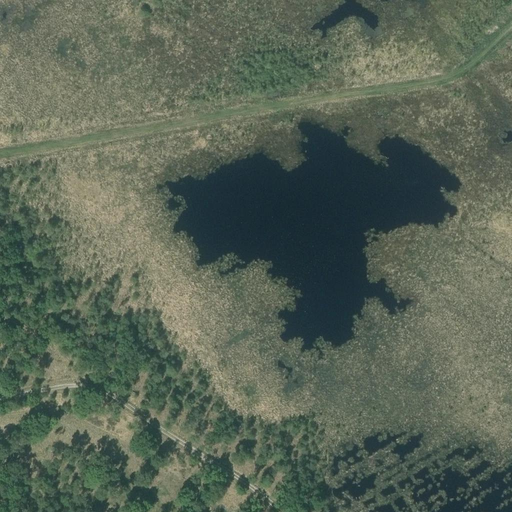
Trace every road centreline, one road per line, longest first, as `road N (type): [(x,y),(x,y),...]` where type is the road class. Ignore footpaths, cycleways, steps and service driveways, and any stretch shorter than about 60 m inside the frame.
road 1 (track): [(0,152),(438,81),(461,72),(511,28)]
road 2 (track): [(280,511),(106,389),(84,384),(0,397)]
